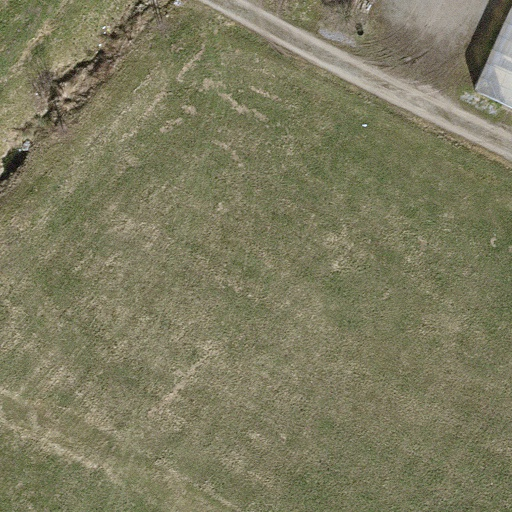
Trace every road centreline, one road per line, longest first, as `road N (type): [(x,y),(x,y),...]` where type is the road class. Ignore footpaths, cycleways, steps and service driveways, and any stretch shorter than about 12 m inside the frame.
road 1 (track): [(247,0),(246,14),(511,148)]
road 2 (track): [(188,511),(0,405)]
